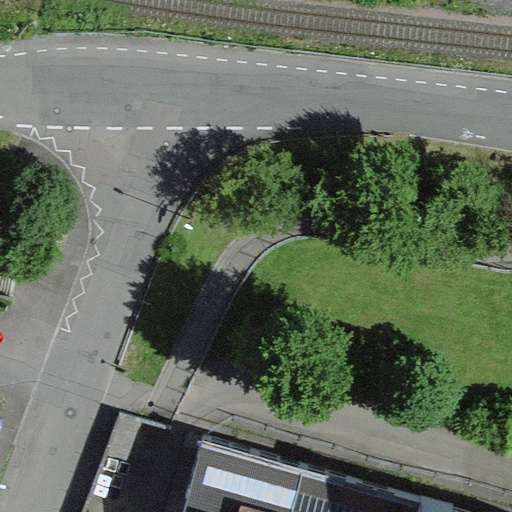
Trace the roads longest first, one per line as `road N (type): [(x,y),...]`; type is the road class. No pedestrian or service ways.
road 1 (residential): [(27,511),(173,84)]
road 2 (residential): [(173,84),(345,90),(511,116)]
road 3 (unclassified): [(0,79),(173,84)]
